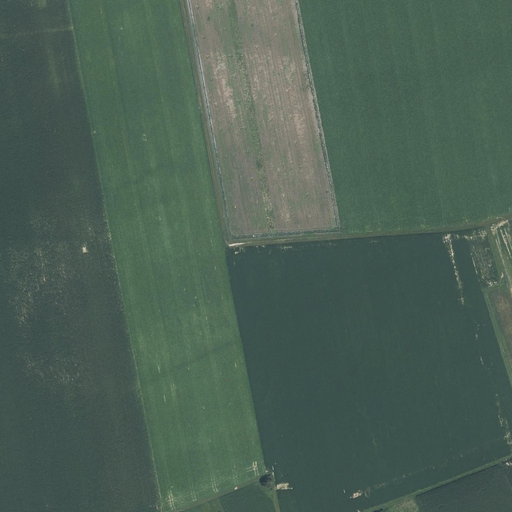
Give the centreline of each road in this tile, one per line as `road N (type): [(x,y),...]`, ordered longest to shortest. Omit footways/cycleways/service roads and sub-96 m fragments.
road 1 (track): [(511,217),(457,230),(225,246),(180,0)]
road 2 (track): [(274,511),(268,477),(181,511)]
